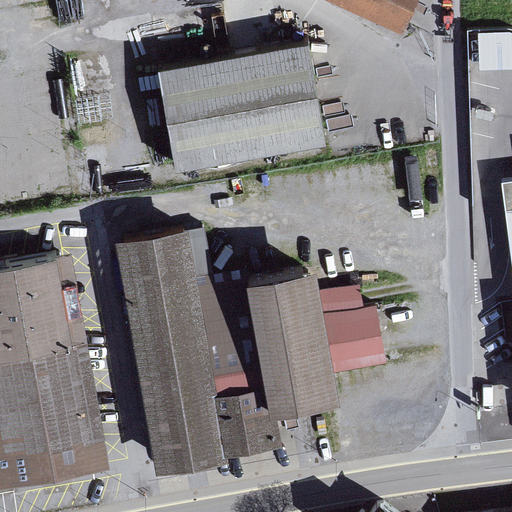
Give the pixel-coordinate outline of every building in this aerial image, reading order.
[(413,0),(335,0),(400,29),(413,0)] [(477,26),(478,64),(511,63),(511,27),(509,26),(477,26)] [(307,32),(158,58),(176,158),(324,133),(307,32)] [(30,75),(34,153),(67,151),(63,73),(30,75)] [(511,172),(503,173),(511,252),(511,172)] [(188,216),(112,229),(155,462),(228,449),(227,441),(275,432),(268,398),(246,268),(199,276),(188,216)] [(58,245),(0,254),(0,478),(108,460),(87,336),(74,338),(58,245)] [(315,257),(246,268),(268,398),(340,386),(337,368),(388,359),(378,299),(323,308),(315,257)] [(406,511),(381,494),(371,507),(362,501),(354,511),(406,511)] [(511,511),(511,500),(457,507),(457,511),(511,511)]
